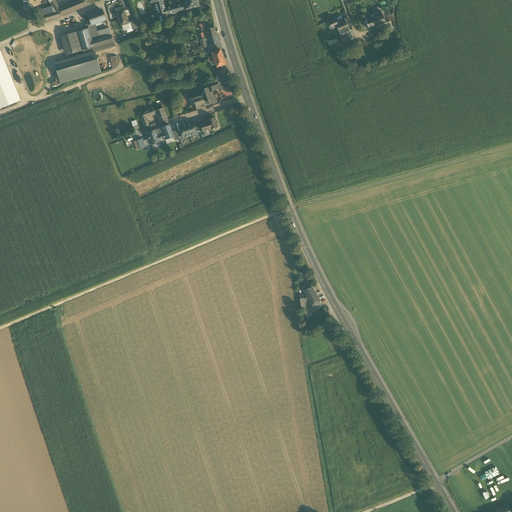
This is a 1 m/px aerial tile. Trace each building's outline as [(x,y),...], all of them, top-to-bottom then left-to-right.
[(77,0),(74,2),(78,10),(92,4),(90,0),(77,0)] [(165,8),(162,0),(154,2),(156,7),(157,11),(158,17),(163,15),(166,15),(165,8)] [(197,0),(184,0),(185,3),(187,9),(190,9),(199,6),(197,0)] [(74,2),(69,4),(73,12),(78,10),(74,2)] [(185,3),(175,6),(177,12),(187,9),(185,3)] [(60,8),(54,10),(56,12),(59,17),(73,12),(69,4),(60,8)] [(91,23),(92,25),(94,24),(105,20),(102,10),(88,15),(91,23)] [(116,13),(119,19),(126,16),(124,12),(124,10),(122,11),(116,13)] [(59,17),(56,12),(47,15),(37,18),(39,23),(59,17)] [(382,15),(374,17),(377,25),(385,23),(382,15)] [(129,23),(126,16),(119,19),(121,26),(122,26),(129,23)] [(369,28),(377,25),(374,17),(372,18),(366,20),(368,24),(369,28)] [(140,18),(137,19),(140,27),(145,25),(143,20),(141,21),(140,18)] [(344,34),(347,32),(349,31),(350,31),(349,31),(344,18),(343,19),(338,21),(336,22),(334,18),(328,21),(330,26),(336,28),(337,30),(338,29),(341,35),(344,34)] [(88,28),(90,36),(97,33),(97,31),(94,24),(92,25),(91,23),(89,24),(87,27),(87,28),(88,28)] [(207,35),(208,38),(216,35),(214,27),(206,29),(207,35)] [(87,28),(76,32),(82,51),(93,47),(113,42),(113,41),(111,36),(112,36),(111,35),(105,37),(99,39),(92,41),(90,36),(88,28),(87,28)] [(97,33),(99,39),(105,37),(104,34),(110,32),(109,28),(97,31),(97,33)] [(66,55),(82,51),(76,32),(60,36),(66,55)] [(219,44),(216,35),(208,38),(209,41),(210,46),(213,45),(219,44)] [(115,46),(113,42),(93,47),(82,51),(83,55),(115,46)] [(387,55),(389,60),(405,53),(403,49),(387,55)] [(0,50),(0,108),(21,100),(0,50)] [(216,67),(217,67),(225,64),(220,50),(215,51),(211,53),(212,56),(216,65),(216,67)] [(54,63),(56,69),(96,57),(95,51),(54,63)] [(380,58),(382,63),(389,60),(387,55),(380,58)] [(110,57),(112,69),(115,68),(117,65),(119,61),(118,56),(110,57)] [(216,65),(212,56),(208,57),(208,59),(208,60),(208,62),(209,61),(211,66),(216,65)] [(57,72),(60,83),(101,71),(96,57),(56,69),(57,72)] [(228,72),(225,64),(217,67),(220,75),(223,74),(228,72)] [(101,72),(101,71),(60,83),(61,84),(101,72)] [(227,79),(225,80),(218,81),(219,86),(220,86),(221,89),(220,89),(221,91),(229,88),(227,79)] [(196,111),(197,111),(206,108),(205,105),(206,105),(208,106),(209,104),(210,105),(217,103),(215,95),(214,96),(212,92),(214,91),(220,89),(221,89),(220,86),(219,86),(217,87),(217,85),(205,88),(205,90),(201,91),(200,88),(200,89),(198,89),(197,89),(196,90),(195,90),(193,90),(193,91),(194,96),(192,96),(192,97),(188,99),(187,99),(188,99),(188,101),(188,102),(190,101),(190,103),(189,103),(189,104),(190,106),(189,106),(190,106),(195,105),(196,111)] [(156,114),(160,122),(167,119),(163,108),(155,111),(156,114)] [(149,126),(146,117),(145,115),(140,116),(141,119),(144,128),(149,126)] [(201,124),(203,131),(204,131),(207,130),(218,127),(217,127),(215,118),(207,120),(208,123),(202,125),(202,124),(201,124)] [(195,128),(193,122),(189,124),(186,125),(190,136),(196,134),(195,128)] [(151,145),(155,144),(155,142),(159,141),(159,142),(165,140),(173,137),(172,132),(169,125),(154,130),(155,131),(151,132),(147,133),(149,139),(151,145)] [(183,138),(190,136),(186,125),(184,126),(183,125),(180,127),(181,132),(183,138)] [(149,139),(143,141),(142,138),(137,140),(140,149),(146,147),(145,147),(151,145),(149,139)] [(310,301),(312,305),(319,302),(320,301),(316,295),(312,288),(304,290),(308,297),(306,298),(306,299),(306,301),(307,302),(310,301)] [(322,306),(319,302),(312,305),(313,307),(309,309),(311,312),(314,310),(322,306)]
